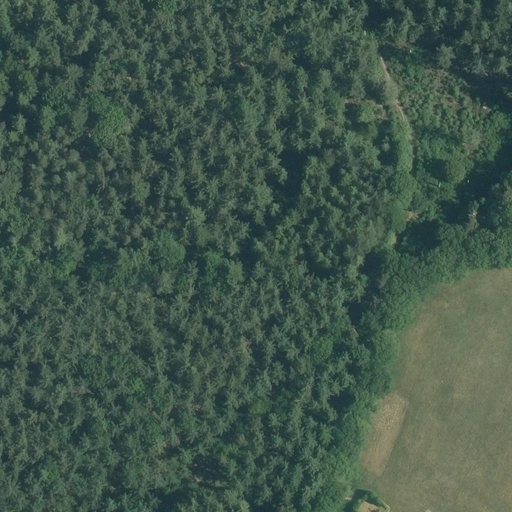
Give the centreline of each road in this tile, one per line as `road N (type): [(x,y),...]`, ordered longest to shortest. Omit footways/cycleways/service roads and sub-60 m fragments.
road 1 (track): [(411,191),(401,232),(367,297),(199,474)]
road 2 (track): [(199,39),(411,191)]
road 3 (track): [(363,0),(405,123),(411,191)]
road 4 (track): [(92,156),(199,39)]
